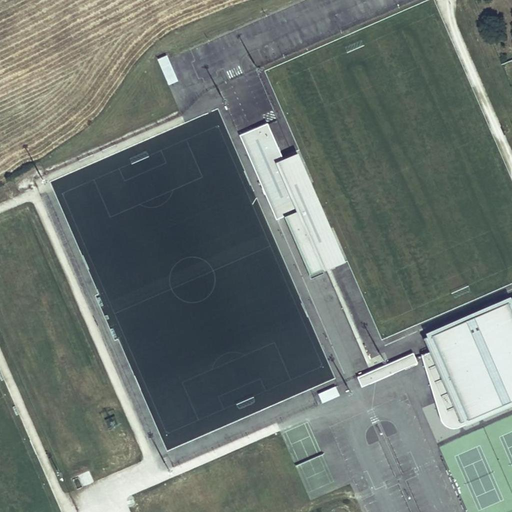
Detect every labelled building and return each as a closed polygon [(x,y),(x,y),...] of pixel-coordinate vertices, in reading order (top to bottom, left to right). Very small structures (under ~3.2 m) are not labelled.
[(455,0),(454,8),(446,7),(444,18),(454,20),(455,11),(461,12),(461,9),(475,10),(476,0),(455,0)] [(166,55),(156,59),(167,86),(177,82),(166,55)] [(267,123),(239,135),(276,219),(284,216),(286,215),(306,261),(316,257),(324,253),(284,161),(267,123)] [(339,260),(294,156),(284,161),(324,253),(328,264),(339,260)] [(306,261),(286,215),(284,216),(309,274),(321,268),(316,257),(306,261)] [(511,298),(423,337),(429,352),(421,355),(440,420),(442,422),(445,425),(450,427),(458,427),(511,403),(511,298)] [(413,352),(357,376),(361,386),(417,362),(413,352)] [(321,403),(339,396),(335,387),(317,394),(321,403)]
